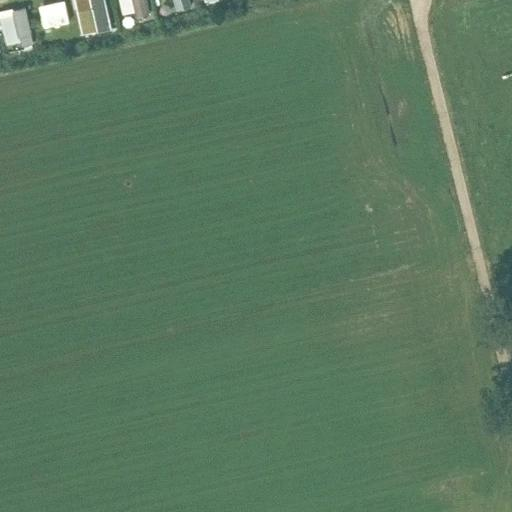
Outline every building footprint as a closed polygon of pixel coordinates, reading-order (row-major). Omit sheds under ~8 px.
[(67,0),(56,0),(41,3),(46,27),(72,21),(67,0)] [(115,27),(109,0),(78,0),(86,33),(115,27)] [(150,0),(121,0),(123,13),(151,11),(150,0)] [(163,0),(166,11),(193,3),(192,0),(163,0)] [(35,42),(30,6),(3,9),(8,46),(35,42)]
